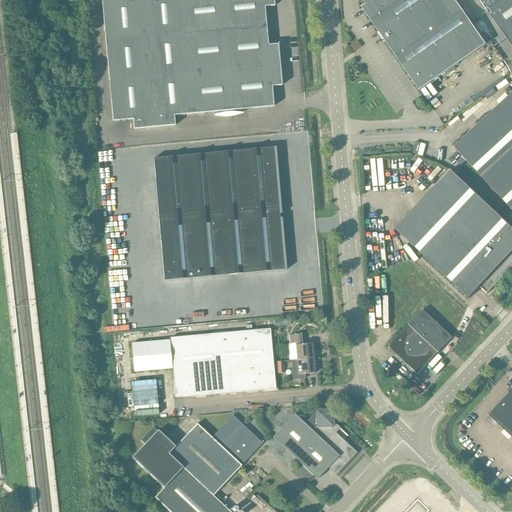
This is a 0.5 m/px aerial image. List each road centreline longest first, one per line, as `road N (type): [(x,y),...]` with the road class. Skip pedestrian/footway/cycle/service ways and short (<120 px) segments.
road 1 (unclassified): [(409,437),(378,405),(358,359),(326,0)]
road 2 (unclassified): [(409,437),(511,328)]
